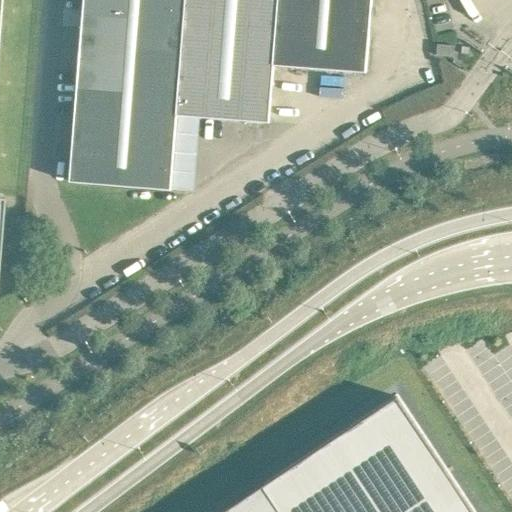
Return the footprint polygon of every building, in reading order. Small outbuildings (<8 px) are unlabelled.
[(178,114),(186,0),(84,0),(70,180),(172,189),(178,114)] [(186,0),(178,114),(270,121),(274,64),(278,0),(186,0)] [(278,0),(274,64),(366,71),(372,0),(278,0)] [(78,3),(64,2),(63,23),(77,24),(78,3)] [(438,43),(437,54),(454,55),(454,45),(438,43)] [(473,511),(397,396),(221,511),(473,511)]
